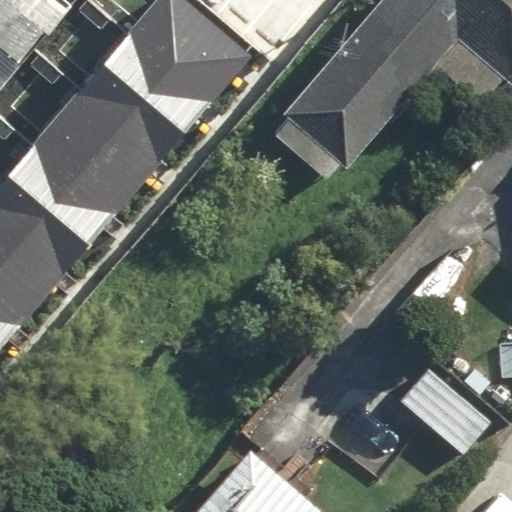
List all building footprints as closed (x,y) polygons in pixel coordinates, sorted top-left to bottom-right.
[(205,0),(196,11),(260,69),(322,0),(205,0)] [(480,106),(501,83),(511,92),(511,0),(379,0),(278,116),(285,123),(272,139),(331,190),(438,69),(480,106)] [(0,191),(0,371),(82,274),(27,228),(34,220),(0,191)] [(318,427),(383,478),(421,429),(452,454),(484,413),(388,337),(318,427)] [(312,511),(242,457),(197,511),(312,511)]
